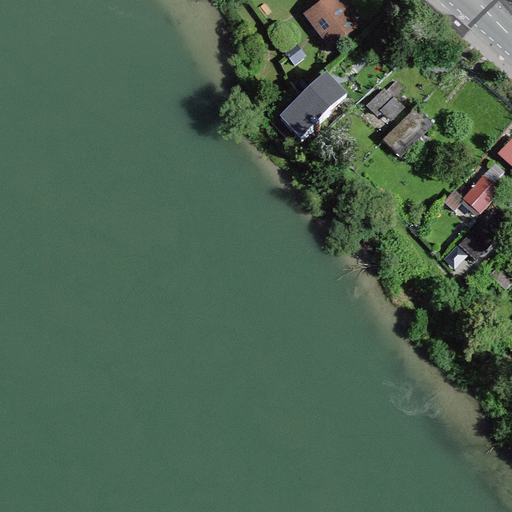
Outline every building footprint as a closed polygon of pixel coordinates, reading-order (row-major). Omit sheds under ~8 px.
[(339,0),(327,0),(307,16),(332,47),(359,25),(339,0)] [(305,59),(296,47),(287,54),(296,66),(305,59)] [(327,78),(281,122),(302,143),(315,130),(317,132),(320,129),(318,127),(347,99),(327,78)] [(390,106),(395,101),(386,92),(381,97),(390,106)] [(380,96),(369,107),(379,117),(384,111),(393,119),(403,109),(395,101),(390,106),(381,97),(380,96)] [(434,125),(417,108),(391,134),(408,152),(434,125)] [(408,152),(391,134),(383,142),(400,159),(408,152)] [(511,142),(497,160),(511,171),(511,142)] [(490,172),(465,201),(481,216),(507,186),(490,172)] [(492,212),(471,236),(487,251),(509,227),(492,212)] [(487,251),(471,236),(460,248),(476,263),(487,251)] [(511,285),(511,268),(505,262),(494,274),(509,288),(511,285)]
